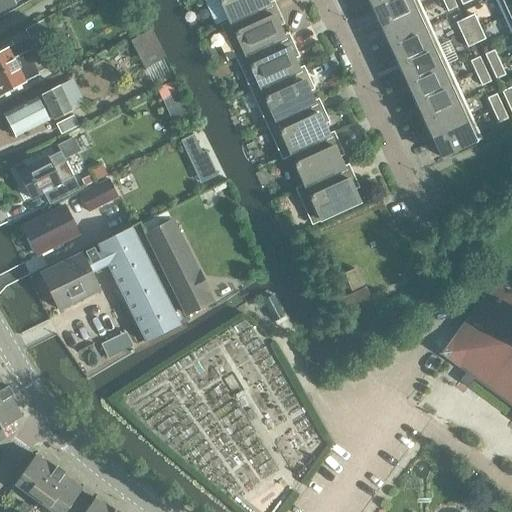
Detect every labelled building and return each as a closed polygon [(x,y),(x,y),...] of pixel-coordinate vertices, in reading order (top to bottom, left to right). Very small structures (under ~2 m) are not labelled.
[(0,0),(0,12),(16,5),(13,0),(0,0)] [(221,0),(222,0),(220,1),(229,23),(222,26),(222,27),(274,3),(273,3),(269,5),(266,0),(221,0)] [(369,0),(373,9),(392,0),(369,0)] [(382,27),(422,9),(417,0),(392,0),(373,9),(382,27)] [(457,8),(453,0),(442,0),(448,12),(457,8)] [(511,12),(511,0),(495,0),(503,17),(511,12)] [(281,20),(274,3),(222,27),(237,60),(289,36),(288,35),(284,37),(277,22),(281,20)] [(390,46),(430,28),(422,9),(382,27),(390,46)] [(511,35),(511,12),(503,17),(511,35)] [(475,15),(468,18),(466,19),(471,31),(480,27),(475,15)] [(471,31),(466,19),(456,23),(462,36),(471,31)] [(486,40),(480,27),(471,31),(477,44),(486,40)] [(399,64),(439,46),(430,28),(390,46),(399,64)] [(151,29),(131,40),(145,68),(166,57),(151,29)] [(477,44),(471,31),(462,36),(468,48),(477,44)] [(296,53),(289,36),(237,60),(252,92),(304,69),(303,68),(299,70),(292,55),(296,53)] [(39,74),(53,67),(42,45),(12,60),(8,51),(0,54),(0,95),(40,76),(39,74)] [(407,83),(447,65),(439,46),(399,64),(407,83)] [(485,55),(491,67),(500,63),(494,51),(485,55)] [(471,62),(476,74),(485,70),(480,58),(471,62)] [(505,75),(500,63),(491,67),(496,80),(505,75)] [(227,65),(215,69),(219,78),(230,74),(227,65)] [(416,102),(456,83),(447,65),(407,83),(416,102)] [(311,86),(304,69),(252,92),(267,125),(319,102),(318,101),(314,103),(307,88),(311,86)] [(491,82),(485,70),(476,74),(482,86),(491,82)] [(172,81),(157,88),(162,100),(177,94),(172,81)] [(424,120),(464,102),(456,83),(416,102),(424,120)] [(15,138),(53,119),(54,121),(72,112),(60,87),(4,115),(15,138)] [(502,92),(508,104),(511,102),(511,89),(511,88),(502,92)] [(177,95),(163,101),(172,122),(186,116),(177,95)] [(488,99),(493,111),(502,107),(497,95),(488,99)] [(326,119),(319,102),(267,125),(282,158),(334,134),(333,134),(329,136),(322,121),(326,119)] [(433,139),(473,120),(464,102),(424,120),(433,139)] [(508,119),(502,107),(493,111),(499,123),(508,119)] [(58,120),(61,130),(79,125),(76,115),(58,120)] [(482,140),(473,120),(433,139),(442,158),(482,140)] [(341,151),(334,134),(282,158),(283,159),(292,154),(297,164),(295,165),(304,186),(297,190),(297,191),(349,167),(348,166),(344,168),(337,153),(341,151)] [(193,135),(181,141),(189,158),(201,153),(193,135)] [(25,164),(16,169),(25,188),(26,192),(30,197),(31,199),(44,192),(50,204),(79,189),(64,160),(80,152),(73,137),(57,146),(61,153),(27,170),(25,164)] [(102,164),(92,170),(97,180),(107,175),(102,164)] [(356,184),(349,167),(297,191),(313,224),(359,203),(352,186),(356,184)] [(90,176),(82,180),(85,186),(93,183),(90,176)] [(109,181),(80,194),(89,213),(117,199),(109,181)] [(65,208),(24,228),(37,256),(79,235),(65,208)] [(147,235),(186,314),(211,302),(172,223),(147,235)] [(99,245),(41,274),(59,310),(99,290),(90,274),(106,266),(145,343),(180,325),(131,227),(98,243),(99,245)] [(351,292),(363,287),(354,269),(343,274),(351,292)] [(511,294),(494,281),(439,355),(465,373),(459,382),(467,388),(473,380),(511,408),(511,418),(511,420),(511,294)] [(373,310),(370,303),(365,291),(343,301),(351,320),(373,310)] [(274,295),(264,300),(274,318),(283,314),(274,295)] [(126,332),(109,340),(116,354),(133,346),(126,332)] [(21,418),(7,393),(0,397),(0,441),(7,438),(2,429),(21,418)] [(82,490),(36,457),(36,456),(15,485),(51,511),(112,511),(95,499),(89,507),(76,498),(82,490)]
